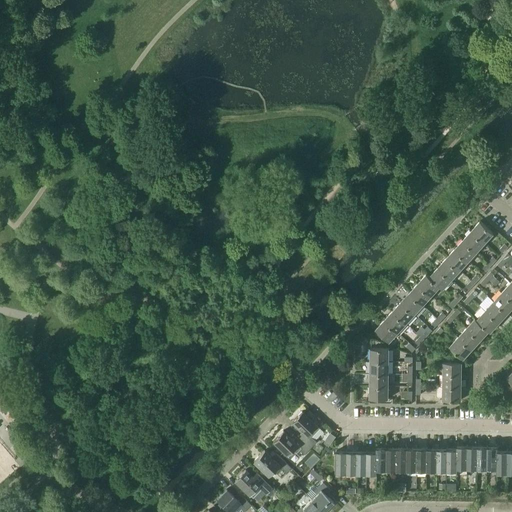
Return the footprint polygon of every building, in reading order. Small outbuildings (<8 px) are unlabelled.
[(493,233),(480,220),(471,230),(485,242),(493,233)] [(485,242),(471,230),(463,239),(477,252),(485,242)] [(477,252),(463,239),(454,248),(468,261),(477,252)] [(502,252),(508,246),(505,243),(499,249),(502,252)] [(468,261),(454,248),(446,257),(460,270),(468,261)] [(506,261),(511,256),(507,253),(502,258),(506,261)] [(491,265),(496,259),(493,256),(488,262),(491,265)] [(460,270),(446,257),(438,267),(452,279),(460,270)] [(500,267),(506,261),(502,258),(497,264),(500,267)] [(485,271),(491,265),(488,262),(482,268),(485,271)] [(452,279),(438,267),(429,276),(440,286),(443,289),(452,279)] [(489,280),(494,274),(490,271),(485,277),(489,280)] [(440,286),(429,276),(426,273),(418,283),(432,295),(440,286)] [(475,283),(480,277),(476,274),(471,280),(475,283)] [(483,286),(489,280),(485,277),(480,283),(483,286)] [(469,289),(475,283),(471,280),(466,286),(469,289)] [(511,284),(510,282),(501,291),(511,301),(511,284)] [(432,295),(418,283),(409,292),(423,304),(432,295)] [(472,298),(477,292),(474,289),(468,295),(472,298)] [(511,307),(511,301),(501,291),(493,301),(507,313),(511,307)] [(423,304),(409,292),(401,301),(415,314),(423,304)] [(457,302),(463,296),(459,293),(454,299),(457,302)] [(467,304),(472,298),(468,295),(463,301),(467,304)] [(452,308),(457,302),(454,299),(449,304),(452,308)] [(415,314),(401,301),(392,310),(406,323),(415,314)] [(507,313),(493,301),(485,310),(498,323),(507,313)] [(455,317),(460,311),(457,308),(451,314),(455,317)] [(406,323),(392,310),(384,320),(398,332),(406,323)] [(498,323),(485,310),(476,319),(488,330),(490,332),(498,323)] [(441,320),(445,315),(442,312),(437,317),(441,320)] [(449,323),(455,317),(451,314),(446,320),(449,323)] [(435,326),(441,320),(437,317),(431,323),(435,326)] [(488,330),(476,319),(475,318),(466,327),(480,340),(488,330)] [(398,332),(384,320),(375,329),(389,341),(398,332)] [(438,336),(443,330),(440,327),(435,333),(438,336)] [(480,340),(466,327),(457,337),(471,349),(480,340)] [(424,339),(429,333),(425,330),(420,336),(424,339)] [(418,345),(424,339),(420,336),(415,342),(418,345)] [(471,349),(457,337),(449,346),(463,359),(471,349)] [(415,348),(409,343),(406,346),(412,352),(415,348)] [(389,361),(389,348),(371,348),(370,360),(389,361)] [(389,373),(389,361),(370,360),(370,373),(389,373)] [(461,374),(462,362),(443,361),(443,374),(461,374)] [(388,386),(389,373),(370,373),(370,385),(388,386)] [(461,387),(461,374),(443,374),(442,387),(461,387)] [(388,398),(388,386),(370,385),(370,398),(388,398)] [(461,400),(461,387),(442,387),(442,399),(461,400)] [(310,430),(315,424),(301,411),(291,422),(302,432),(297,436),(310,448),(316,441),(311,436),(313,434),(310,430)] [(310,448),(297,436),(293,441),(283,430),(272,441),(286,454),(292,449),(295,452),(298,449),(303,454),(310,448)] [(467,467),(467,446),(456,445),(456,448),(457,448),(456,467),(457,467),(467,467)] [(477,467),(477,446),(467,446),(467,467),(477,467)] [(487,467),(487,446),(477,446),(477,467),(487,467)] [(497,468),(497,450),(497,446),(487,446),(487,467),(496,468),(497,468)] [(386,469),(387,447),(376,447),(376,451),(377,451),(376,469),(377,469),(386,469)] [(396,469),(397,447),(387,447),(386,469),(396,469)] [(406,469),(407,448),(397,447),(396,469),(406,469)] [(416,469),(417,448),(407,448),(406,469),(416,469)] [(426,469),(427,448),(417,448),(416,469),(426,469)] [(437,470),(437,448),(427,448),(426,469),(437,470)] [(446,470),(446,448),(437,448),(437,470),(446,470)] [(457,448),(456,448),(446,448),(446,470),(457,470),(457,467),(456,467),(457,448)] [(264,450),(253,461),(268,475),(273,470),(277,474),(282,468),(286,472),(291,467),(275,453),(271,457),(268,454),(264,450)] [(346,472),(346,450),(336,450),(336,472),(346,472)] [(356,472),(357,451),(346,450),(346,472),(356,472)] [(507,472),(507,450),(497,450),(497,468),(496,468),(496,472),(507,472)] [(366,472),(366,451),(357,451),(356,472),(366,472)] [(376,469),(377,451),(376,451),(366,451),(366,472),(377,472),(377,469),(376,469)] [(245,470),(235,480),(249,494),(252,498),(261,489),(265,493),(271,487),(256,472),(252,477),(245,470)] [(333,501),(325,494),(330,489),(322,482),(313,491),(316,493),(311,498),(324,511),(333,501)] [(243,511),(251,504),(237,492),(234,496),(226,489),(216,500),(228,511),(231,511),(235,508),(238,511),(243,511)] [(322,511),(324,511),(311,498),(302,508),(300,506),(295,511),(296,511),(322,511)]
